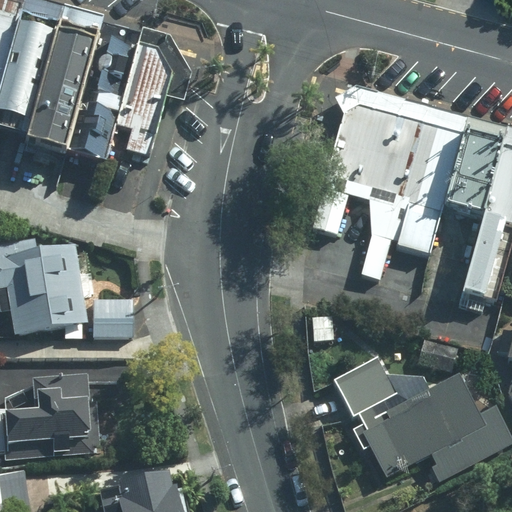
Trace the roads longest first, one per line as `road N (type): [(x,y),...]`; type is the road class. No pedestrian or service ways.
road 1 (tertiary): [(275,511),(220,297),(227,179)]
road 2 (tertiary): [(318,10),(511,63)]
road 3 (tertiary): [(318,10),(276,114),(227,179)]
road 4 (tertiary): [(227,179),(223,100),(244,0)]
